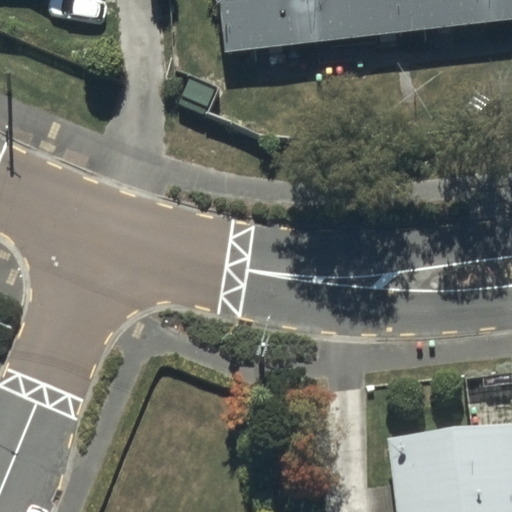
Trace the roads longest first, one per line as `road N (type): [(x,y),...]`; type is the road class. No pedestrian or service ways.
road 1 (residential): [(105,232),(402,288),(511,271)]
road 2 (residential): [(105,232),(0,489)]
